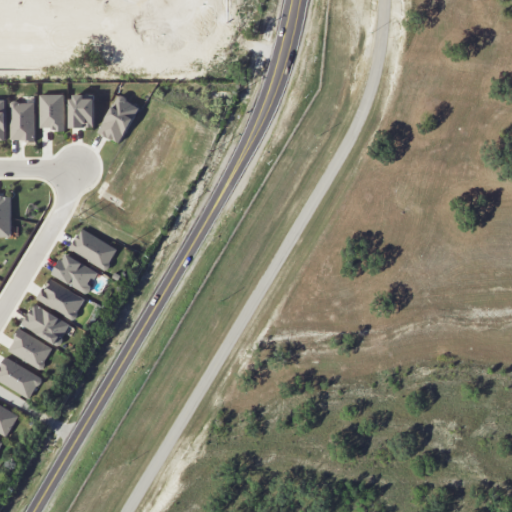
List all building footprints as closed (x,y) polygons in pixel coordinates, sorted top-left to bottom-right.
[(63,94),(39,94),(40,129),(64,129),(63,94)] [(93,98),(83,98),(83,94),(70,94),(70,128),(94,127),(93,98)] [(139,106),(117,95),(97,132),(119,144),(139,106)] [(34,140),(35,102),(11,102),(10,140),(34,140)] [(10,195),(0,195),(0,237),(11,237),(10,195)] [(118,248),(80,228),(69,249),(106,269),(118,248)] [(99,273),(65,253),(53,274),(86,294),(99,273)] [(84,297),(48,279),(37,300),(73,318),(84,297)] [(70,323),(33,303),(21,325),(59,345),(70,323)] [(7,350),(41,369),(53,348),(19,329),(7,350)] [(0,364),(0,381),(29,398),(41,378),(5,356),(0,364)] [(0,432),(7,436),(19,415),(0,404),(0,432)]
